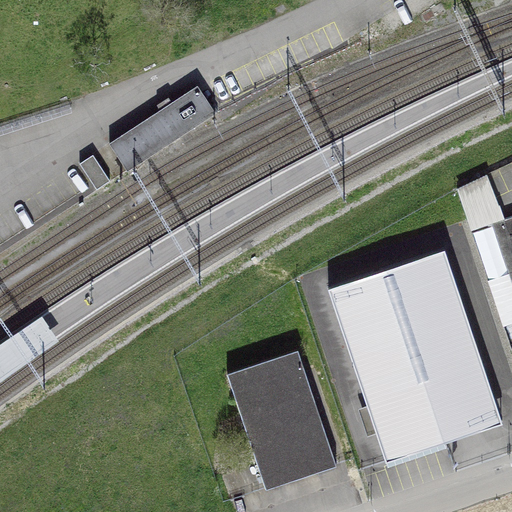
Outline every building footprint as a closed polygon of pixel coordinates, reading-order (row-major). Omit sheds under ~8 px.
[(213,114),(194,87),(109,144),(127,171),(213,114)] [(486,181),(456,192),(466,218),(496,206),(486,181)] [(511,215),(490,223),(507,275),(486,282),(501,326),(511,322),(511,215)] [(447,247),(327,287),(385,463),(505,424),(447,247)] [(264,489),(334,466),(296,350),(225,374),(264,489)] [(233,499),(247,495),(239,471),(225,476),(233,499)]
